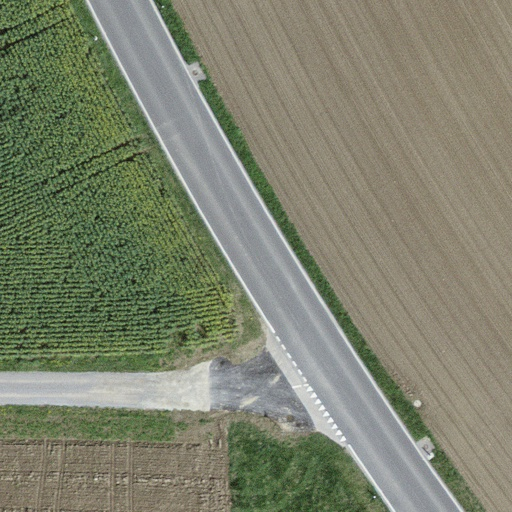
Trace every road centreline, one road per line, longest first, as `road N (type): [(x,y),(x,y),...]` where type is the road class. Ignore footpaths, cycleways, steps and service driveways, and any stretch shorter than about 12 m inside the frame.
road 1 (secondary): [(112,0),(186,143),(341,401),(423,511)]
road 2 (track): [(0,400),(341,401)]
